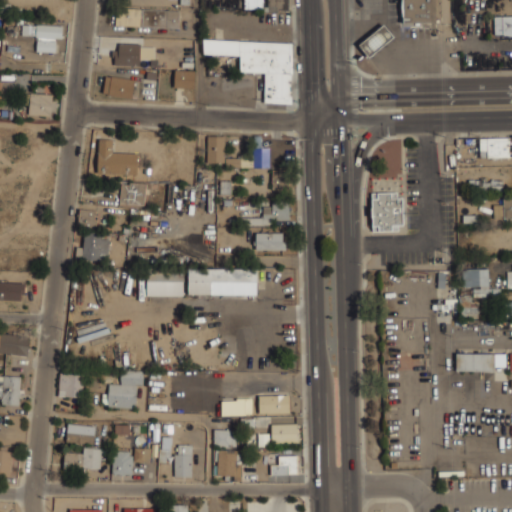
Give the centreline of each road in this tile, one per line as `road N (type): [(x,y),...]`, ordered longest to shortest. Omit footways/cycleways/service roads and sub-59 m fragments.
road 1 (residential): [(86,0),(33,493)]
road 2 (primary): [(350,511),(339,122)]
road 3 (primary): [(314,122),(322,511)]
road 4 (residential): [(33,493),(350,488)]
road 5 (residential): [(76,108),(314,122)]
road 6 (secondary): [(511,89),(339,97),(314,122)]
road 7 (secondary): [(314,122),(511,120)]
road 8 (secondary): [(343,260),(356,236),(359,153),(388,121)]
road 9 (primary): [(310,0),(314,122)]
road 10 (primary): [(339,122),(336,0)]
